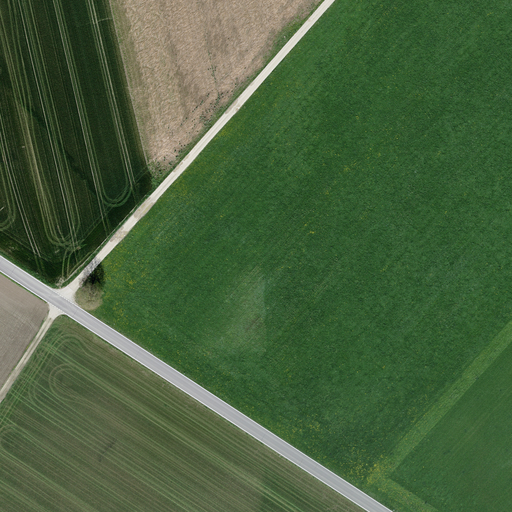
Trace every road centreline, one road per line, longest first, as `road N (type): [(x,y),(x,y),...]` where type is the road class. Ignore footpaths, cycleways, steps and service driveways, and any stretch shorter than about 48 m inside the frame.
road 1 (track): [(334,0),(59,303),(0,397)]
road 2 (tertiary): [(0,264),(378,511)]
